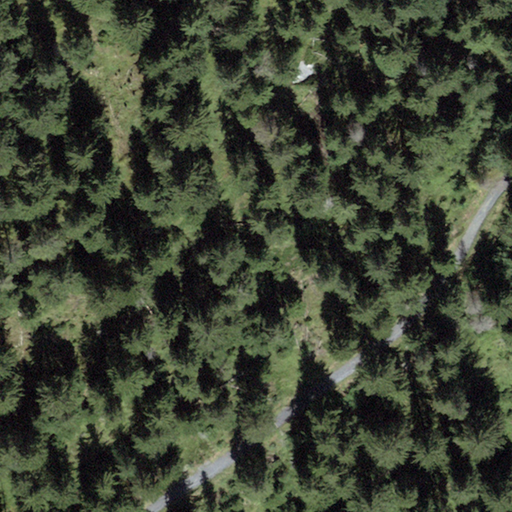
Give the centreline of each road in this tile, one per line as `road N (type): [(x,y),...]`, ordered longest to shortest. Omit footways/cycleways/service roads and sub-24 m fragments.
road 1 (track): [(511,77),(485,102),(451,173),(397,332),(362,372),(186,483),(156,511)]
road 2 (track): [(452,511),(483,417),(477,351),(424,241)]
